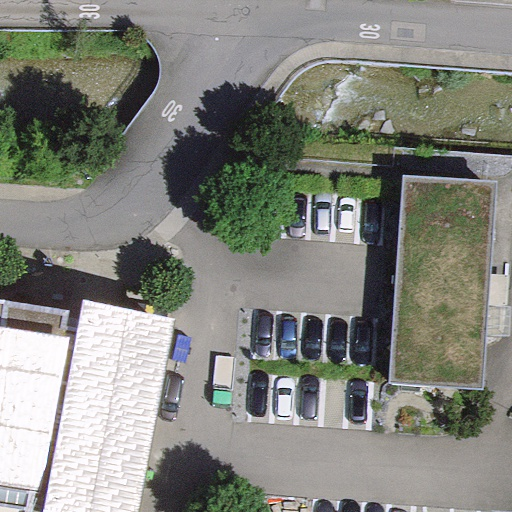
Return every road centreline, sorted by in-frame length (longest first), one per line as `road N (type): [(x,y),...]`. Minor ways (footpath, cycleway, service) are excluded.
road 1 (residential): [(149,198),(210,274),(193,460),(511,484)]
road 2 (residential): [(265,16),(0,9)]
road 3 (residential): [(265,16),(511,32)]
road 4 (residential): [(265,16),(149,198)]
road 5 (residential): [(149,198),(121,224),(82,230),(0,222)]
